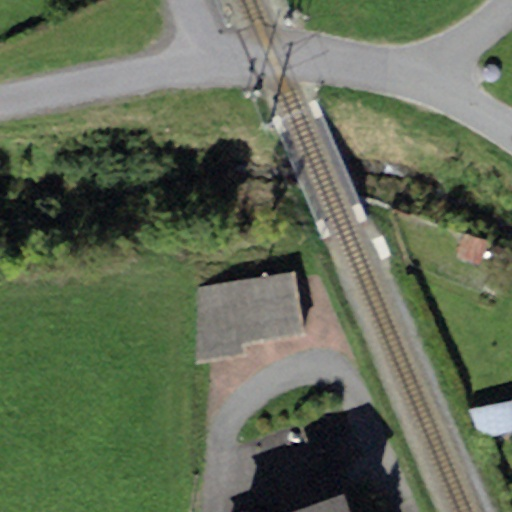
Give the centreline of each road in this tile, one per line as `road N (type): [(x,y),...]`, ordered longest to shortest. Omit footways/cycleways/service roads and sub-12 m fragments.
road 1 (residential): [(414,89),(364,68),(276,62),(194,70)]
road 2 (residential): [(194,70),(0,103)]
road 3 (residential): [(511,8),(414,89)]
